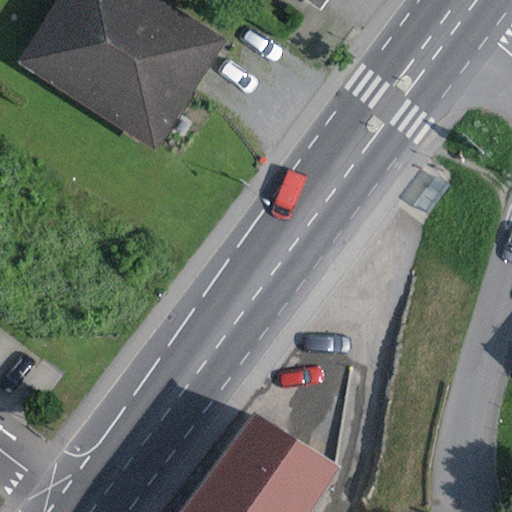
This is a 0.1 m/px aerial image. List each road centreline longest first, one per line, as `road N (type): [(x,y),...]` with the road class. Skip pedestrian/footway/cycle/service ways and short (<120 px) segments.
road 1 (primary): [(460,12),(94,511)]
road 2 (residential): [(481,511),(473,456),(511,316)]
